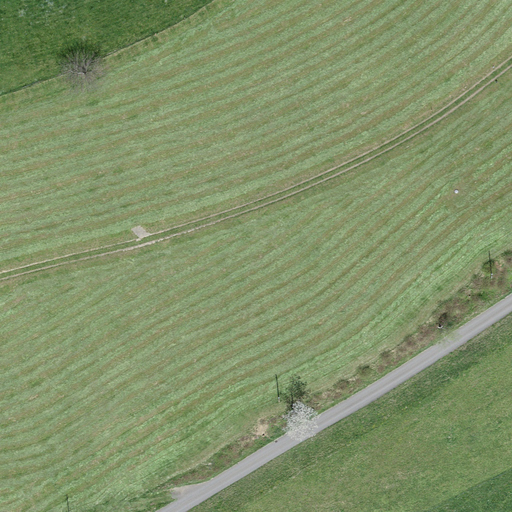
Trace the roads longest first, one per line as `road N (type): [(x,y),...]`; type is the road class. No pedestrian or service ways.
road 1 (track): [(0,274),(285,193),(391,144),(511,62)]
road 2 (unclassified): [(170,511),(511,302)]
